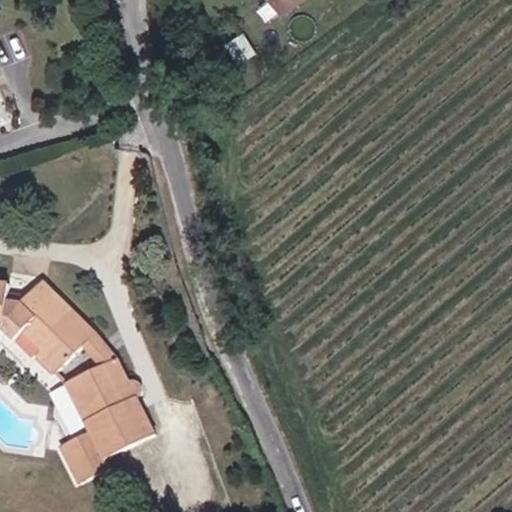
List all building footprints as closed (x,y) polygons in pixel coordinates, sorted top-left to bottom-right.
[(288,0),(278,7),(281,12),(298,0),(288,0)] [(30,31),(6,29),(3,76),(28,78),(30,31)] [(85,374),(99,360),(49,307),(26,328),(8,326),(10,311),(0,309),(0,365),(4,366),(5,353),(5,359),(9,363),(12,364),(17,363),(25,356),(41,373),(36,379),(56,402),(85,374)] [(120,385),(99,360),(85,374),(103,393),(120,385)] [(130,486),(173,450),(147,418),(149,415),(150,409),(146,404),(139,404),(137,406),(120,385),(103,393),(67,411),(110,461),(84,483),(106,511),(113,511),(137,494),(130,486)]
